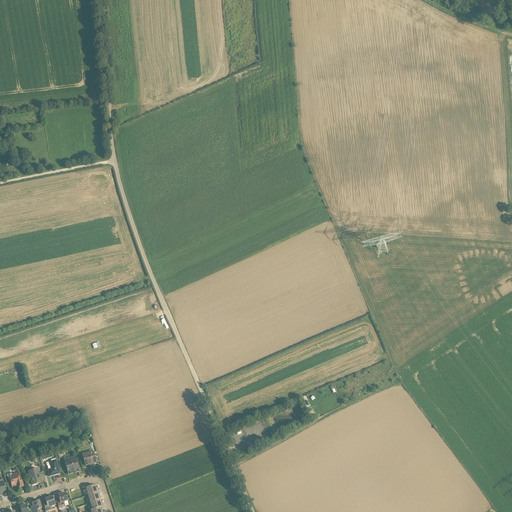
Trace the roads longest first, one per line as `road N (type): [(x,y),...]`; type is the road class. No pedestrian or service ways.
road 1 (unclassified): [(253,511),(127,209),(111,146),(98,0)]
road 2 (residential): [(109,511),(92,478),(0,506)]
